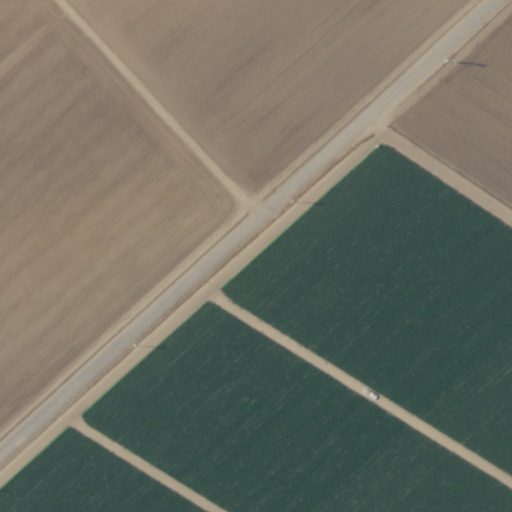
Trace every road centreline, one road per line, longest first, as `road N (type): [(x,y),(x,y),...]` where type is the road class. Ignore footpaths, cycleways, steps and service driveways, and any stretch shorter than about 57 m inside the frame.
road 1 (residential): [(0,455),(494,0)]
road 2 (track): [(0,432),(475,0)]
road 3 (track): [(229,0),(0,214)]
